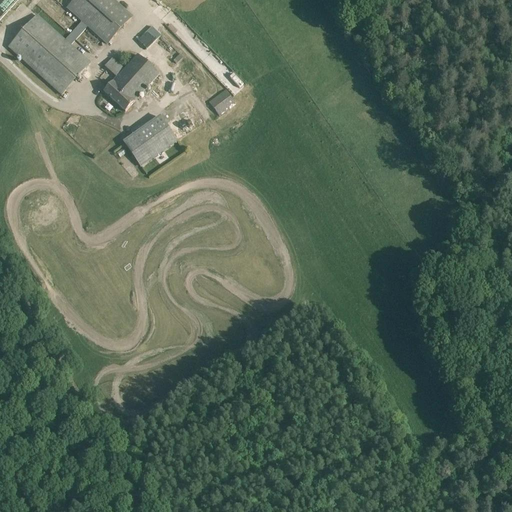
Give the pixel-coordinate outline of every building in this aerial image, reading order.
[(110,44),(132,19),(110,0),(76,0),(69,8),(110,44)] [(91,64),(37,16),(8,49),(62,97),(91,64)] [(161,36),(152,26),(137,41),(145,50),(161,36)] [(173,62),(177,65),(181,61),(182,63),(185,60),(184,59),(180,55),(173,62)] [(126,113),(159,76),(138,56),(125,70),(113,59),(105,68),(117,79),(104,93),(126,113)] [(237,106),(225,91),(209,104),(220,118),(237,106)] [(160,118),(123,144),(141,169),(205,123),(190,102),(163,121),(160,118)]
